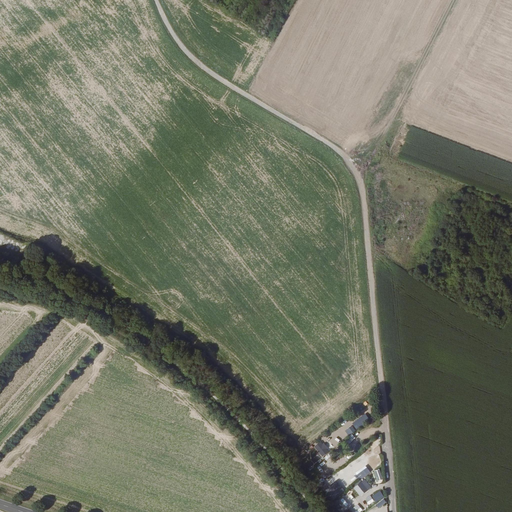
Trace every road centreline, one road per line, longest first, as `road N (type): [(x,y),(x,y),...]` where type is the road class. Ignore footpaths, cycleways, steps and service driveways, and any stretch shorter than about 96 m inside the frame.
road 1 (residential): [(391,511),(354,168),(336,148),(191,57),(154,0)]
road 2 (track): [(454,0),(355,173)]
